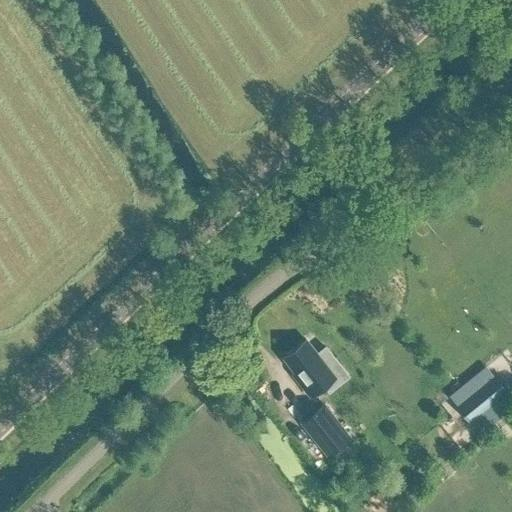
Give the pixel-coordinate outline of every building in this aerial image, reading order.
[(304,338),(283,355),(294,370),(292,372),(310,395),(326,382),(329,387),(345,374),(323,347),(319,351),(316,353),(304,338)] [(366,403),(377,394),(372,386),(357,366),(344,378),(366,403)] [(325,402),(352,438),(372,424),(345,388),(325,402)] [(327,453),(348,437),(321,403),(300,420),(327,453)] [(417,433),(433,454),(467,427),(450,406),(417,433)]
